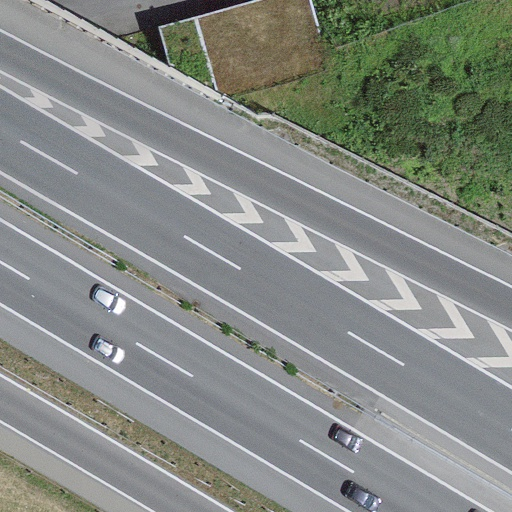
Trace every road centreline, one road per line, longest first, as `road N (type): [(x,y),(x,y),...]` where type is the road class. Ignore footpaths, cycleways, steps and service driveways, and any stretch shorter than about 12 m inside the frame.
road 1 (motorway): [(511,429),(0,132)]
road 2 (motorway): [(511,309),(0,49)]
road 3 (motorway): [(0,265),(418,511)]
road 4 (motorway): [(0,399),(190,511)]
